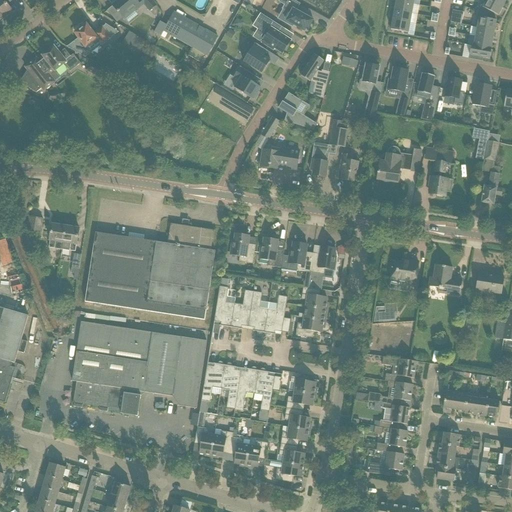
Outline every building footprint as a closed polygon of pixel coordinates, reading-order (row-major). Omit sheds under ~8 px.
[(0,0),(0,21),(12,11),(5,3),(8,0),(10,2),(11,0),(0,0)] [(118,0),(119,0),(112,6),(123,19),(142,3),(149,11),(156,6),(151,0),(139,0),(137,2),(135,0),(118,0)] [(313,20),(296,11),(300,4),(293,0),(279,0),(278,2),(284,5),(282,9),(290,14),(285,23),(292,27),(294,25),(304,31),(306,28),(308,29),(313,20)] [(503,7),(489,0),(483,0),(478,11),(477,11),(489,16),(490,15),(489,15),(491,12),(498,16),(503,7)] [(412,14),(413,4),(396,1),(394,11),(412,14)] [(410,23),(412,14),(394,11),(392,20),(410,23)] [(494,30),(496,21),(488,19),(489,16),(477,11),(477,12),(475,27),(494,30)] [(166,26),(163,31),(176,38),(208,56),(218,38),(186,20),(175,15),(173,13),(171,18),(166,26)] [(281,34),(284,29),(261,14),(253,26),(258,30),(257,31),(264,35),(261,40),(263,41),(262,43),(273,50),(274,48),(282,53),(291,40),(281,34)] [(408,35),(410,23),(392,20),(391,30),(400,32),(400,34),(408,35)] [(79,38),(66,48),(84,58),(90,53),(86,47),(92,43),(95,47),(99,43),(101,45),(110,38),(119,32),(107,24),(102,28),(93,34),(86,25),(75,33),(79,38)] [(492,40),(494,30),(475,27),(474,27),(477,28),(475,37),(492,40)] [(229,30),(226,35),(231,38),(234,32),(229,30)] [(129,31),(122,41),(135,51),(143,40),(129,31)] [(492,40),(475,37),(473,46),(471,45),(471,46),(491,49),(492,40)] [(263,56),(267,51),(255,43),(243,62),(262,74),(270,61),(263,56)] [(81,64),(73,54),(70,56),(64,49),(59,53),(54,46),(52,47),(51,47),(47,50),(48,51),(42,56),(43,57),(38,61),(36,58),(25,67),(27,70),(20,83),(36,93),(42,88),(44,91),(55,82),(49,75),(54,71),(55,72),(64,64),(70,72),(81,64)] [(489,59),(491,49),(471,46),(469,58),(468,58),(468,59),(483,62),(483,61),(482,61),(482,58),(489,59)] [(316,85),(313,95),(323,99),(329,72),(319,70),(319,71),(317,71),(323,62),(314,55),(300,76),(309,83),(310,82),(316,85)] [(172,85),(182,72),(163,57),(152,70),(172,85)] [(342,57),(341,65),(357,67),(358,59),(342,57)] [(85,70),(100,79),(105,70),(98,66),(90,61),(85,70)] [(360,89),(365,90),(367,89),(374,90),(375,84),(378,67),(364,64),(362,80),(360,81),(359,87),(360,89)] [(260,88),(251,82),(255,77),(240,67),(233,78),(238,81),(234,88),(253,100),(253,99),(255,100),(259,93),(257,92),(260,88)] [(387,89),(386,96),(396,98),(401,98),(397,115),(404,117),(409,100),(403,99),(407,79),(408,71),(393,68),(391,81),(389,80),(387,89)] [(440,88),(432,86),(434,76),(431,75),(431,73),(425,72),(425,74),(421,73),(416,96),(425,98),(420,119),(432,122),(440,88)] [(448,79),(445,98),(455,99),(454,105),(463,106),(465,94),(459,93),(461,82),(448,79)] [(491,87),(476,85),(472,106),(487,109),(487,106),(494,107),(497,92),(490,91),(491,87)] [(380,94),(371,92),(365,116),(374,118),(380,94)] [(296,111),(302,102),(288,93),(283,102),(282,102),(278,108),(287,113),(284,121),(314,131),(316,124),(296,111)] [(271,119),(261,135),(268,140),(278,124),(271,119)] [(340,130),(342,121),(333,120),(329,145),(330,145),(329,147),(314,144),(312,158),(315,159),(314,160),(312,160),(310,170),(313,171),(312,175),(325,178),(327,163),(325,162),(325,160),(328,161),(329,154),(335,155),(337,146),(340,130)] [(474,129),(473,138),(480,139),(487,141),(489,134),(489,132),(474,129)] [(347,131),(340,130),(337,146),(344,148),(347,131)] [(487,141),(483,160),(496,163),(499,143),(493,142),(487,141)] [(261,157),(259,167),(273,169),(274,166),(288,169),(288,170),(293,171),(293,169),(296,170),(299,152),(278,149),(278,153),(263,151),(261,157)] [(410,172),(417,173),(421,150),(414,149),(410,172)] [(447,180),(444,179),(447,164),(452,165),(454,153),(434,149),(432,160),(437,161),(434,177),(430,176),(428,186),(431,187),(430,194),(437,195),(436,196),(442,197),(442,196),(443,197),(444,193),(450,194),(453,181),(447,180)] [(376,179),(397,182),(400,168),(403,168),(404,157),(400,157),(400,156),(386,154),(385,163),(379,162),(376,179)] [(358,163),(350,161),(351,157),(342,155),(339,171),(342,172),(341,180),(354,182),(358,163)] [(497,188),(500,168),(492,166),(491,173),(490,173),(488,187),(484,186),(481,203),(493,205),(495,195),(501,196),(502,189),(497,188)] [(33,230),(41,231),(43,219),(29,217),(27,227),(27,229),(33,230)] [(49,247),(62,249),(65,226),(52,224),(49,247)] [(85,302),(95,304),(204,320),(206,310),(215,251),(211,250),(214,231),(188,227),(188,228),(181,227),(181,226),(171,224),(167,244),(95,233),(85,302)] [(65,226),(62,249),(69,251),(75,252),(79,229),(65,226)] [(253,259),(255,249),(247,248),(249,236),(244,235),(244,234),(240,233),(240,235),(235,234),(234,242),(232,241),(230,255),(239,256),(239,262),(253,264),(253,259)] [(282,263),(284,253),(284,249),(277,248),(278,240),(273,240),(273,238),(269,237),(269,239),(264,238),(262,246),(261,246),(259,255),(259,259),(268,261),(267,266),(281,268),(282,263)] [(310,272),(312,257),(305,256),(307,245),(302,244),(302,242),(298,242),(297,243),(293,243),(292,250),(290,250),(288,264),(297,265),(296,270),(306,272),(305,282),(304,281),(303,287),(308,288),(310,272)] [(334,270),(336,257),(334,257),(335,249),(330,248),(331,247),(326,246),(326,247),(321,247),(319,259),(312,257),(310,272),(308,288),(320,290),(320,286),(316,285),(318,274),(324,274),(324,269),(334,270)] [(72,268),(79,269),(81,254),(74,253),(71,268),(72,268)] [(389,286),(405,289),(405,284),(415,285),(418,263),(402,260),(401,262),(392,261),(390,271),(392,271),(390,282),(389,286)] [(428,286),(444,289),(443,294),(459,296),(462,280),(451,278),(452,268),(435,265),(433,278),(430,277),(428,286)] [(475,293),(484,295),(485,292),(501,295),(504,278),(489,275),(489,274),(478,272),(475,293)] [(229,327),(231,328),(234,304),(226,303),(230,280),(221,278),(220,287),(219,287),(214,322),(224,323),(223,326),(223,328),(224,329),(226,330),(227,330),(228,329),(229,327)] [(271,291),(278,292),(279,283),(272,282),(271,291)] [(306,300),(306,306),(327,310),(328,304),(326,303),(327,298),(316,296),(317,290),(320,290),(308,288),(303,287),(301,299),(306,300)] [(238,325),(248,327),(253,292),(245,291),(243,305),(234,304),(231,328),(232,328),(232,329),(233,331),(235,331),(236,331),(237,330),(238,329),(238,325)] [(263,333),(264,333),(268,309),(260,308),(262,293),(253,292),(248,327),(257,328),(257,332),(257,333),(258,334),(259,335),(261,335),(262,334),(263,333)] [(284,318),(287,297),(286,297),(280,296),(278,296),(276,311),(268,309),(264,333),(265,333),(266,335),(267,336),(268,337),(270,336),(271,335),(271,334),(272,331),(281,332),(284,318)] [(461,326),(471,327),(474,307),(464,305),(461,326)] [(298,317),(304,318),(325,321),(325,320),(324,320),(325,317),(326,317),(327,310),(306,306),(304,314),(299,313),(298,317)] [(0,399),(4,401),(9,384),(7,384),(9,377),(13,378),(16,369),(9,367),(11,362),(14,363),(28,316),(0,307),(0,399)] [(376,308),(375,313),(378,313),(379,322),(395,321),(395,311),(385,311),(384,307),(376,308)] [(498,315),(494,338),(503,340),(511,341),(511,316),(507,316),(498,315)] [(291,319),(284,318),(281,332),(288,333),(291,319)] [(304,318),(303,324),(297,323),(296,335),(309,337),(310,331),(321,333),(322,327),(324,327),(325,321),(304,318)] [(121,414),(138,417),(141,396),(145,392),(172,397),(179,406),(196,409),(207,341),(81,322),(72,381),(78,382),(75,401),(74,407),(82,408),(83,403),(100,406),(99,411),(107,412),(107,410),(121,412),(121,414)] [(377,331),(374,349),(394,352),(396,334),(401,335),(403,324),(382,325),(381,331),(377,331)] [(384,381),(388,381),(403,384),(404,377),(414,379),(416,362),(383,357),(382,365),(393,366),(391,375),(385,374),(384,381)] [(202,401),(200,413),(205,414),(205,413),(206,413),(208,402),(210,402),(212,394),(220,395),(221,389),(225,365),(223,365),(223,364),(222,362),(221,362),(219,362),(218,363),(217,364),(217,367),(207,366),(201,401),(202,401)] [(226,366),(225,365),(221,389),(229,390),(226,408),(234,410),(235,410),(241,371),(231,370),(232,366),(232,365),(231,364),(229,363),(228,363),(227,364),(226,366)] [(250,373),(241,371),(235,410),(234,410),(243,412),(246,393),(254,394),(258,371),(257,370),(257,369),(256,368),(254,367),(253,367),(251,368),(251,370),(250,373)] [(260,371),(258,371),(254,394),(254,400),(262,401),(259,420),(268,422),(273,391),(272,391),(274,377),(265,375),(265,372),(265,370),(264,369),(263,368),(262,369),(260,369),(260,371)] [(281,378),(274,377),(272,391),(273,391),(279,392),(281,378)] [(296,383),(294,391),(315,395),(316,389),(315,388),(315,383),(303,381),(303,379),(291,377),(290,382),(296,383)] [(380,404),(383,404),(399,407),(400,400),(410,402),(413,385),(403,384),(388,381),(387,387),(390,388),(389,398),(382,397),(380,394),(369,393),(368,402),(380,404)] [(312,406),(313,401),(314,401),(315,395),(294,391),(293,398),(288,397),(286,408),(300,411),(301,405),(312,406)] [(443,408),(454,410),(456,393),(445,391),(443,408)] [(454,410),(464,411),(466,397),(467,397),(467,395),(456,393),(454,410)] [(464,414),(475,415),(477,399),(467,397),(466,397),(464,411),(464,414)] [(475,415),(486,417),(488,400),(477,399),(475,415)] [(488,400),(486,417),(496,418),(499,402),(488,400)] [(380,420),(379,427),(396,430),(397,423),(407,425),(409,408),(399,407),(383,404),(382,408),(384,409),(383,421),(380,420)] [(290,421),(289,427),(310,430),(311,424),(309,424),(310,418),(299,417),(300,411),(303,411),(300,411),(286,408),(284,420),(290,421)] [(204,456),(211,457),(214,436),(208,435),(209,429),(202,428),(205,414),(200,413),(198,427),(197,427),(195,441),(201,442),(199,453),(205,454),(204,456)] [(309,437),(310,430),(289,427),(288,433),(282,432),(281,444),(294,446),(295,440),(306,442),(307,436),(309,437)] [(408,432),(396,430),(379,427),(374,427),(373,434),(381,435),(382,433),(386,434),(384,445),(388,445),(388,446),(405,448),(408,432)] [(230,447),(232,438),(233,438),(233,433),(221,431),(221,430),(215,429),(214,436),(211,457),(217,458),(217,456),(223,457),(224,446),(230,447)] [(459,445),(460,436),(443,433),(442,442),(442,444),(456,446),(456,447),(458,447),(459,445)] [(249,446),(243,445),(244,439),(233,438),(232,438),(230,447),(229,451),(236,452),(234,463),(239,464),(239,466),(245,467),(249,446)] [(266,457),(267,447),(268,443),(256,441),(255,447),(249,446),(245,467),(252,468),(252,466),(257,467),(259,456),(266,457)] [(511,455),(511,443),(504,442),(503,451),(503,452),(502,455),(505,455),(511,455)] [(304,459),(304,454),(293,452),(294,446),(281,444),(280,444),(279,456),(278,455),(277,462),(283,463),(304,466),(305,460),(304,459)] [(454,458),(456,447),(456,446),(442,444),(439,444),(438,456),(454,458)] [(366,472),(367,472),(391,476),(392,470),(402,471),(404,455),(387,452),(385,465),(368,463),(366,472)] [(454,463),(454,458),(438,456),(437,460),(436,466),(453,469),(454,463)] [(222,465),(221,472),(232,473),(233,463),(229,463),(229,465),(222,465)] [(304,466),(283,463),(282,469),(277,468),(275,480),(289,482),(292,482),(293,476),(301,477),(302,472),(303,472),(304,466)] [(50,464),(46,476),(62,481),(65,468),(50,464)] [(454,482),(455,473),(455,472),(456,469),(453,469),(436,466),(435,476),(437,476),(437,479),(454,482)] [(511,466),(504,466),(503,470),(502,477),(502,478),(511,479),(511,466)] [(46,476),(43,488),(58,493),(62,481),(46,476)] [(92,476),(88,488),(93,490),(97,478),(92,476)] [(511,490),(511,479),(502,478),(502,477),(500,477),(499,479),(498,488),(499,489),(511,490)] [(115,483),(111,495),(127,500),(130,487),(115,483)] [(43,488),(39,500),(55,505),(58,493),(43,488)] [(88,488),(84,500),(89,502),(93,490),(88,488)] [(111,495),(107,507),(122,511),(123,511),(127,500),(111,495)] [(52,511),(55,505),(39,500),(35,511),(52,511)] [(84,500),(80,511),(86,511),(89,502),(84,500)] [(387,511),(389,504),(378,502),(377,511),(376,511),(387,511)]
